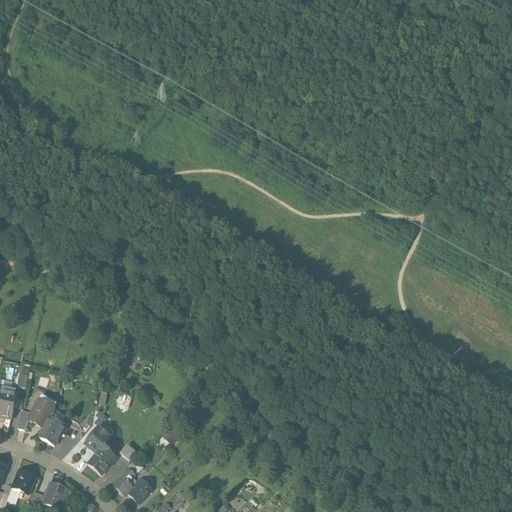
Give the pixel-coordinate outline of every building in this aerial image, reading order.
[(28,387),(33,366),(25,364),(20,386),(28,387)] [(17,390),(0,387),(0,417),(11,420),(17,390)] [(54,411),(38,402),(32,414),(28,422),(43,430),(49,419),(54,411)] [(32,414),(21,412),(17,430),(25,431),(28,422),(32,414)] [(106,420),(96,412),(93,425),(98,429),(106,420)] [(65,427),(49,419),(43,430),(39,439),(55,447),(65,427)] [(109,439),(98,429),(84,446),(96,455),(88,465),(101,476),(116,458),(109,452),(117,441),(112,436),(109,439)] [(128,470),(113,487),(124,498),(127,495),(137,485),(137,484),(133,480),(142,469),(134,461),(127,469),(128,470)] [(35,480),(19,472),(11,489),(28,496),(35,480)] [(127,495),(138,506),(152,492),(141,481),(137,484),(137,485),(127,495)] [(67,492),(50,485),(42,505),(60,511),(67,492)] [(9,499),(3,496),(0,503),(0,509),(4,511),(9,499)] [(175,497),(159,511),(177,511),(183,506),(175,497)]
